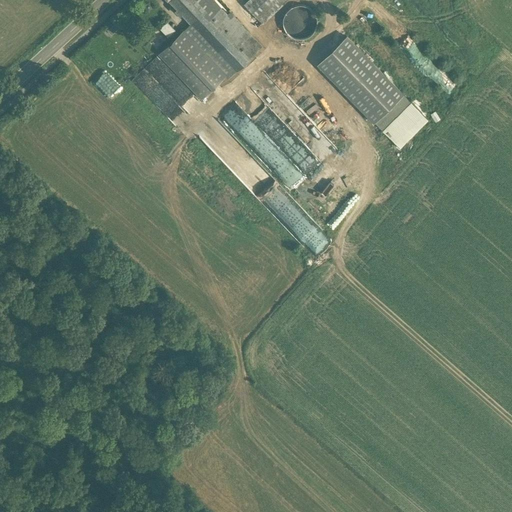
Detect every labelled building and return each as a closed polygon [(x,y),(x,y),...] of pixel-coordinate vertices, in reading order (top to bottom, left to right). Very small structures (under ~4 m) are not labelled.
[(169,0),(191,22),(236,70),(262,45),(232,13),(224,15),(209,0),(169,0)] [(249,0),(240,9),(257,27),(285,0),(249,0)] [(396,0),(394,0),(388,7),(441,55),(448,48),(442,42),(396,0)] [(316,28),(317,21),(316,15),(312,9),(306,6),(300,4),(293,6),(287,10),(284,15),(283,22),(284,28),(288,34),(293,38),(300,39),(307,37),(312,34),(316,28)] [(116,20),(104,32),(110,38),(122,26),(116,20)] [(168,36),(176,29),(168,20),(160,27),(168,36)] [(236,70),(191,22),(183,30),(225,75),(224,75),(227,78),(236,70)] [(225,75),(183,30),(159,53),(201,97),(224,75),(225,75)] [(402,93),(346,36),(318,64),(373,121),(402,93)] [(144,66),(132,80),(158,103),(167,93),(150,78),(153,74),(144,66)] [(309,174),(337,149),(285,93),(266,103),(249,85),(236,97),(241,106),(247,113),(256,123),(258,125),(263,131),(260,133),(263,138),(265,137),(269,144),(259,153),(268,148),(269,151),(280,163),(278,158),(286,166),(292,160),(294,163),(306,176),(309,174)] [(428,120),(402,93),(373,121),(392,140),(399,147),(428,120)]
